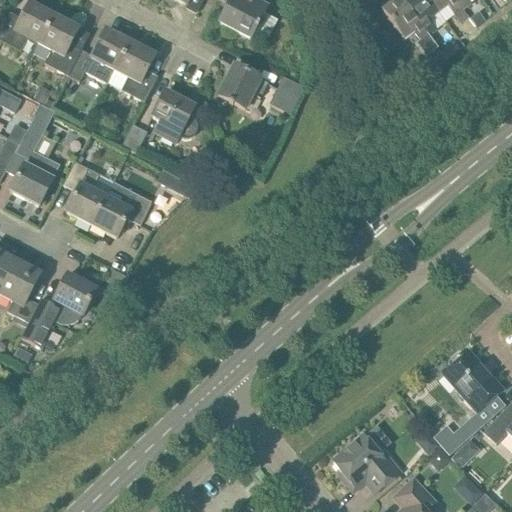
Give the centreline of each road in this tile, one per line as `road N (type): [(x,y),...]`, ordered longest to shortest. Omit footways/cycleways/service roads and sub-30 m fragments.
road 1 (tertiary): [(222,393),(384,238),(511,135)]
road 2 (tertiary): [(90,511),(222,393)]
road 3 (residential): [(316,511),(222,393)]
